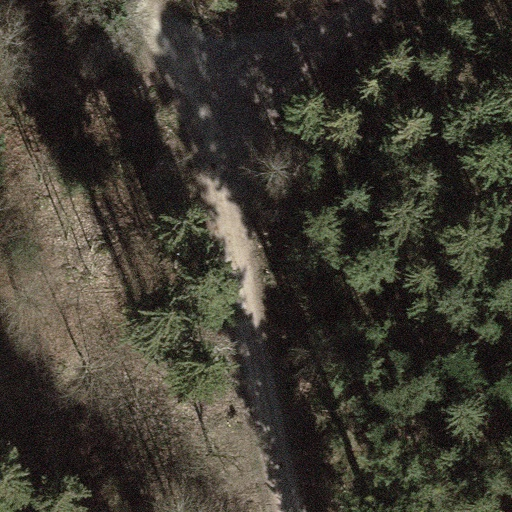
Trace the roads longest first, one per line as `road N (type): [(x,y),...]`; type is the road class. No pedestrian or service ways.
road 1 (track): [(295,511),(198,124)]
road 2 (track): [(198,124),(366,0)]
road 3 (track): [(198,124),(127,0)]
